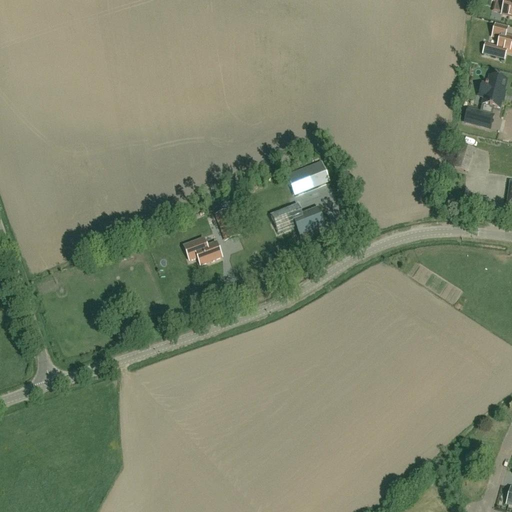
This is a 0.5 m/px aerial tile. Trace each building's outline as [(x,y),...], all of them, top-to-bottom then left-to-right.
[(511,0),(492,0),(492,2),(504,6),(501,16),(511,18),(511,0)] [(484,45),(482,56),(491,59),(503,62),(505,54),(511,55),(511,38),(505,37),(507,29),(495,26),(492,38),(499,41),(497,49),(494,48),(484,45)] [(500,79),(497,78),(497,80),(492,78),(491,83),(491,82),(490,87),(485,86),(485,85),(481,98),(484,99),(480,114),(468,111),(464,124),(480,128),(483,116),(489,117),(489,116),(491,110),(493,110),(494,108),(499,110),(501,102),(504,93),(507,82),(499,80),(500,79)] [(474,151),(461,147),(453,170),(466,174),(474,151)] [(321,164),(288,177),(296,198),(329,185),(321,164)] [(463,212),(488,214),(489,201),(464,199),(463,212)] [(297,206),(270,217),(278,236),(295,229),(297,235),(298,234),(299,239),(308,235),(308,236),(326,229),(318,209),(301,216),(297,206)] [(222,234),(229,232),(232,240),(239,238),(229,211),(215,217),(222,234)] [(204,241),(184,248),(189,263),(197,260),(200,267),(222,259),(216,244),(206,248),(204,241)]
